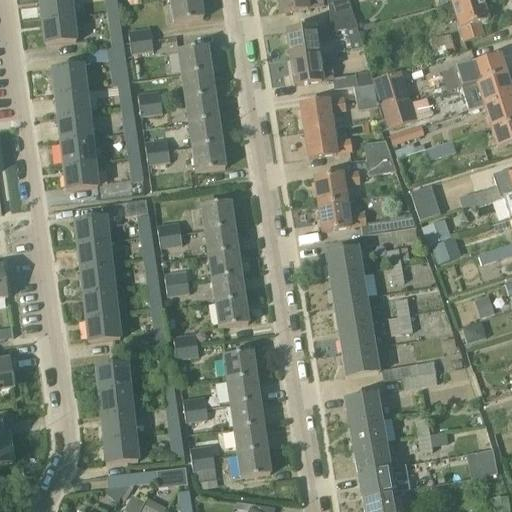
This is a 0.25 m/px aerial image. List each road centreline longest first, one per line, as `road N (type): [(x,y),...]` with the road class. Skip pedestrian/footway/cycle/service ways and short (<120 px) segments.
road 1 (residential): [(320,511),(239,0)]
road 2 (residential): [(39,511),(61,438),(0,6)]
